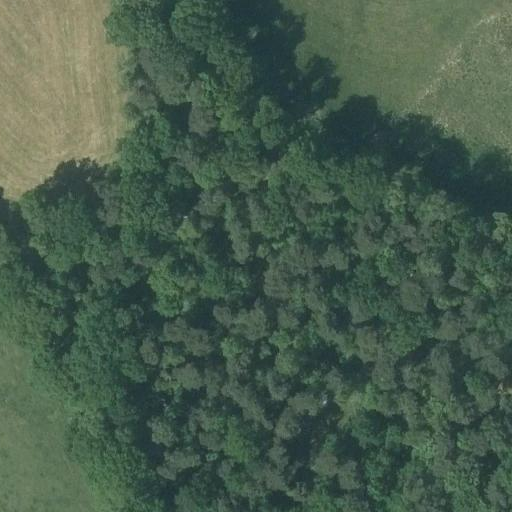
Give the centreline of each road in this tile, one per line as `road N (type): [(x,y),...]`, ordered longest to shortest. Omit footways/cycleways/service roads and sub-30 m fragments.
road 1 (track): [(303,511),(293,381),(259,247),(270,151)]
road 2 (track): [(270,151),(323,183),(511,252)]
road 3 (track): [(270,151),(167,0)]
